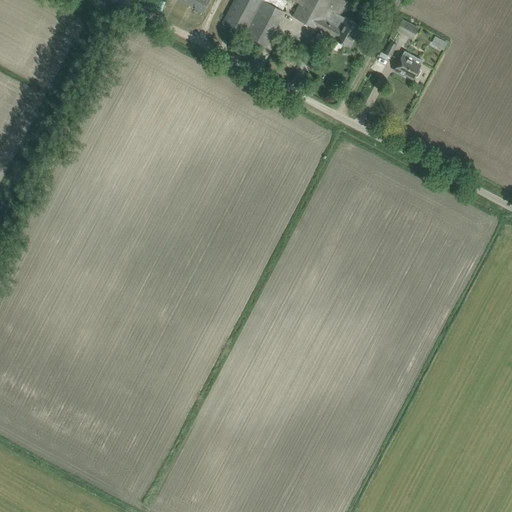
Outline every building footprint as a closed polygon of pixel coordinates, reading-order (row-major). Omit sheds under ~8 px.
[(180,0),(203,13),(210,0),(180,0)] [(234,0),(223,22),(234,28),(266,45),(285,11),(263,0),(234,0)] [(363,26),(340,15),(348,0),(292,0),(300,4),(293,16),(351,48),(363,26)] [(396,31),(412,40),(419,27),(402,19),(396,31)] [(386,52),(392,55),(397,44),(391,41),(386,52)] [(403,75),(404,73),(414,78),(418,69),(421,65),(402,55),(394,70),(403,75)]
